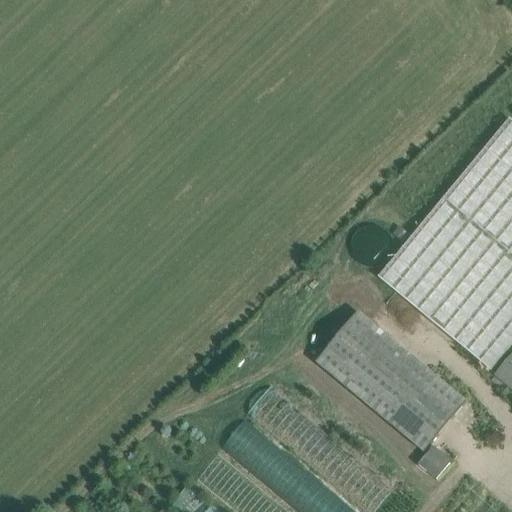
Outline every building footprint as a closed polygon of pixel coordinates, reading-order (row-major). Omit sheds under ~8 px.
[(511,120),(379,279),(492,372),(511,346),(511,120)] [(425,454),(467,402),(360,312),(317,363),(425,454)] [(511,391),(511,355),(494,376),(511,391)] [(248,416),(371,511),(377,511),(395,489),(268,390),(248,416)] [(338,511),(340,511),(346,505),(243,423),(221,450),(298,511),(332,511),(335,509),(338,511)] [(418,464),(436,480),(453,462),(435,446),(418,464)]
